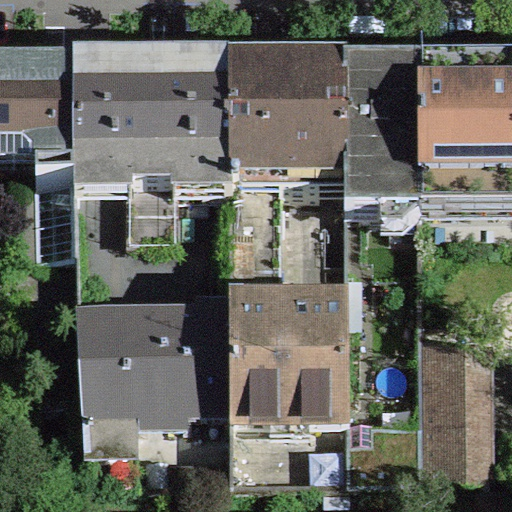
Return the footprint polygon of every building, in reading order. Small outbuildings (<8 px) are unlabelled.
[(511,75),(418,76),(418,183),(418,216),(418,218),(418,226),(420,226),(421,216),(504,215),(511,215),(511,75)] [(319,190),(345,190),(345,76),(249,77),(230,77),(231,190),(240,190),(279,190),(279,205),(281,205),(319,205),(319,190)] [(345,226),(418,226),(418,218),(418,216),(418,183),(418,76),(372,76),(345,76),(345,190),(345,205),(345,226)] [(76,267),(77,267),(76,207),(75,191),(76,191),(76,78),(76,77),(73,77),(73,78),(13,78),(0,78),(0,151),(17,152),(23,152),(27,155),(36,163),(36,175),(36,192),(37,192),(38,268),(76,267)] [(231,190),(230,77),(158,77),(120,77),(115,77),(76,77),(76,78),(76,191),(97,191),(128,191),(128,253),(175,253),(175,191),(202,190),(231,190)] [(231,325),(232,423),(232,424),(232,436),(270,436),(309,436),(347,436),(347,435),(347,434),(346,311),(345,311),(313,311),(282,312),(281,205),(279,205),(279,190),(240,190),(231,190),(231,206),(231,313),(231,314),(231,325)] [(137,497),(136,424),(232,423),(231,325),(203,325),(141,326),(79,326),(81,366),(83,399),(87,448),(87,461),(87,497),(137,497)] [(84,461),(87,461),(87,448),(83,399),(80,399),(69,400),(74,461),(84,461)] [(347,495),(420,495),(420,440),(420,437),(371,437),(371,433),(359,433),(347,434),(347,435),(347,436),(347,495)]
